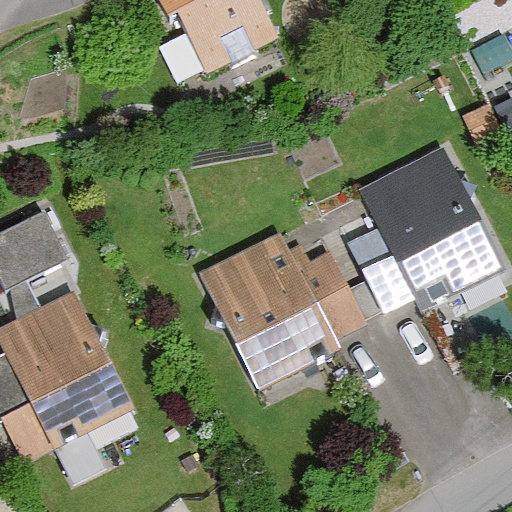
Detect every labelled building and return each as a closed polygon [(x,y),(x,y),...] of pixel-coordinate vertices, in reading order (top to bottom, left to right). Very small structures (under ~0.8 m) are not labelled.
[(253,0),(154,0),(196,105),(281,71),(253,0)] [(511,279),(450,157),(370,198),(435,325),(511,285),(511,279)] [(0,280),(4,290),(72,260),(50,210),(0,232),(0,280)] [(288,242),(208,280),(270,410),(351,371),(288,242)] [(80,308),(0,350),(0,354),(63,473),(145,429),(80,308)]
